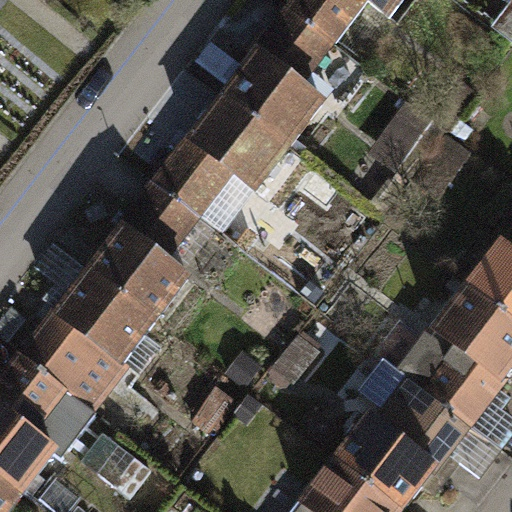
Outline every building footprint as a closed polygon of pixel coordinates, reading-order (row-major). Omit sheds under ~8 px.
[(442,0),(331,0),(324,10),(378,52),(411,9),(426,20),(442,0)] [(324,10),(257,96),(328,151),(362,107),(345,95),(378,52),(324,10)] [(328,151),(257,96),(192,180),(247,223),(279,182),(294,194),(328,151)] [(376,151),(395,168),(428,130),(408,114),(376,151)] [(192,180),(124,269),(196,324),(229,281),(212,268),(247,223),(192,180)] [(511,252),(500,269),(511,278),(511,252)] [(196,324),(124,269),(56,356),(113,400),(128,411),(196,324)] [(508,420),(511,414),(511,278),(500,269),(430,363),(446,375),(508,420)] [(342,349),(317,383),(335,397),(360,363),(342,349)] [(56,356),(0,428),(0,449),(63,498),(97,455),(80,442),(113,400),(56,356)] [(366,450),(444,507),(508,420),(446,375),(416,416),(400,404),(366,450)] [(52,511),(63,498),(0,449),(0,511),(52,511)] [(439,511),(444,507),(366,450),(320,511),(439,511)]
